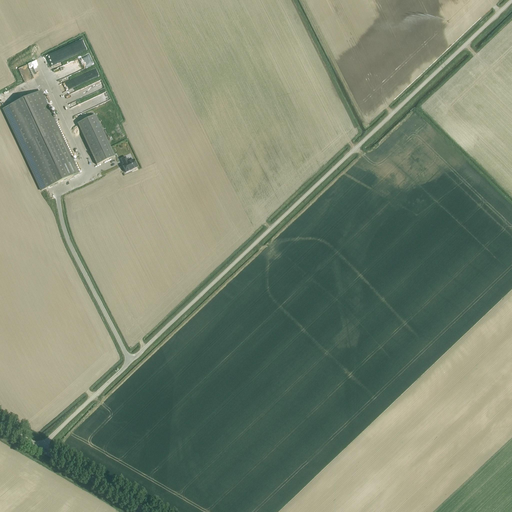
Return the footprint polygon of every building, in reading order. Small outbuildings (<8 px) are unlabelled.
[(85,51),(87,50),(83,41),(79,41),(70,45),(71,45),(63,49),(64,51),(57,51),(50,54),(54,63),(58,63),(52,65),(52,66),(53,68),(59,65),(63,64),(63,60),(77,54),(78,54),(85,51)] [(24,75),(27,81),(35,78),(32,72),(24,75)] [(69,101),(105,90),(102,82),(67,94),(69,101)] [(40,92),(3,109),(41,191),(78,174),(40,92)] [(85,109),(110,101),(108,92),(83,100),(85,109)] [(115,157),(96,116),(77,124),(97,165),(115,157)] [(128,163),(125,158),(121,160),(123,165),(122,166),(126,173),(137,168),(133,160),(128,163)]
